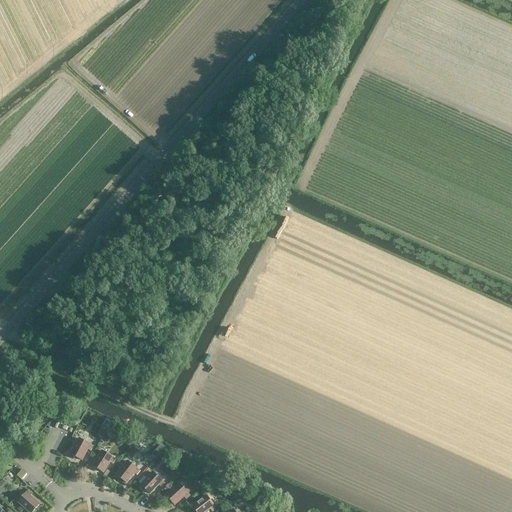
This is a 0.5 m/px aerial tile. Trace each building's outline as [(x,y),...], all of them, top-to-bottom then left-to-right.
[(100,428),(96,435),(102,439),(105,433),(106,431),(100,428)] [(70,454),(81,460),(87,449),(90,450),(92,446),(78,438),(70,454)] [(162,444),(152,454),(156,458),(166,448),(162,444)] [(103,472),(110,462),(112,463),(115,459),(102,451),(92,465),(103,472)] [(148,468),(154,462),(147,455),(140,462),(148,468)] [(188,466),(189,467),(195,461),(191,456),(184,462),(188,466)] [(134,473),(136,474),(139,471),(127,461),(116,475),(126,483),(134,473)] [(26,473),(22,469),(16,476),(21,480),(26,473)] [(164,483),(152,472),(140,485),(150,494),(158,484),(161,486),(164,483)] [(207,476),(198,483),(203,490),(212,483),(207,476)] [(166,495),(174,505),(184,496),(186,498),(189,495),(179,484),(166,495)] [(243,487),(231,494),(236,501),(247,494),(243,487)] [(18,502),(21,505),(17,510),(19,511),(21,511),(25,508),(28,511),(32,511),(39,504),(30,496),(32,494),(28,490),(18,502)] [(196,511),(205,511),(210,508),(212,511),(216,508),(206,495),(192,506),(196,511)]
